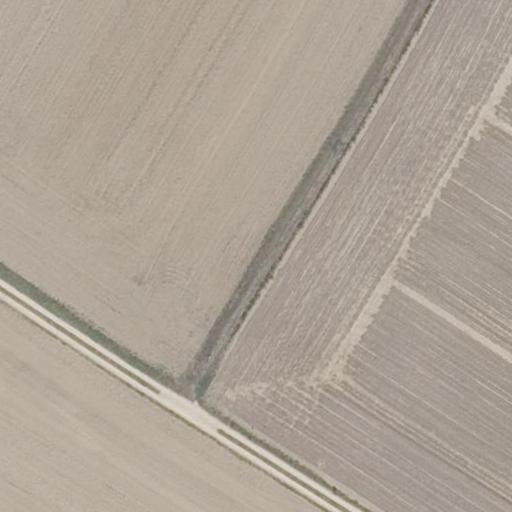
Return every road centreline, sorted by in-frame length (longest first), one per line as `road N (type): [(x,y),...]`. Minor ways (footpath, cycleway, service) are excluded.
road 1 (track): [(408,0),(180,406)]
road 2 (track): [(180,406),(0,287)]
road 3 (track): [(345,511),(180,406)]
